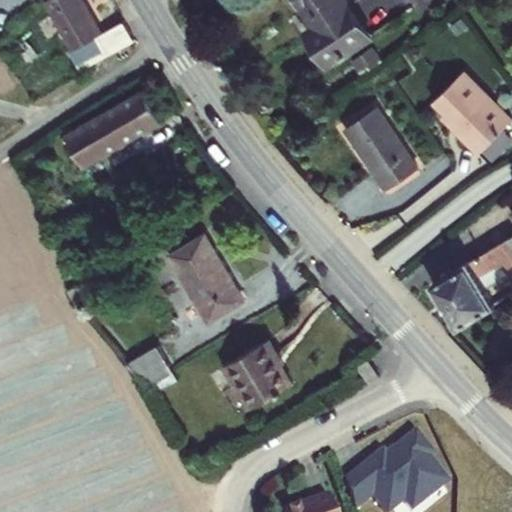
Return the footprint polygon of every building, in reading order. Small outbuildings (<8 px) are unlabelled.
[(97,0),(58,0),(77,33),(106,15),(97,0)] [(351,0),(302,0),(312,13),(303,19),(328,56),(370,27),(351,0)] [(125,8),(71,40),(81,57),(135,26),(125,8)] [(0,31),(9,24),(0,12),(0,31)] [(364,70),(385,55),(375,41),(353,56),(364,70)] [(511,110),(464,65),(434,96),(462,122),(456,128),(480,150),(511,115),(511,110)] [(144,79),(67,125),(84,154),(162,108),(144,79)] [(373,104),(342,125),(385,185),(415,163),(373,104)] [(212,222),(178,242),(219,306),(251,287),(212,222)] [(511,229),(509,225),(432,269),(460,314),(497,292),(489,278),(480,263),(504,249),(511,262),(511,229)] [(511,262),(504,249),(480,263),(489,278),(511,263),(511,262)] [(89,271),(74,279),(81,290),(96,281),(89,271)] [(274,326),(234,349),(247,369),(253,365),(267,387),(303,365),(293,346),(288,348),(274,326)] [(159,327),(133,342),(152,375),(179,359),(159,327)] [(377,349),(366,356),(373,366),(384,358),(377,349)] [(433,442),(417,421),(398,435),(400,438),(392,443),(391,441),(385,444),(383,438),(346,470),(356,500),(372,484),(389,503),(423,477),(431,486),(449,470),(429,446),(433,442)] [(339,511),(330,483),(306,492),(307,494),(286,501),(290,511),(339,511)]
